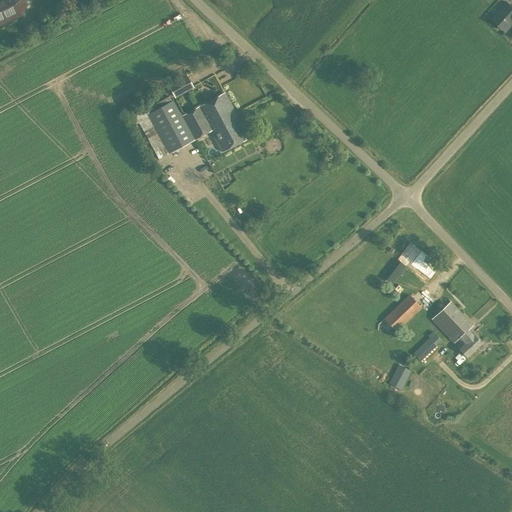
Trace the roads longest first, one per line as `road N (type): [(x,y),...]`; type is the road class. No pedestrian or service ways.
road 1 (unclassified): [(39,511),(112,438),(405,196)]
road 2 (unclassified): [(405,196),(196,0)]
road 3 (unclassified): [(405,196),(511,83)]
road 4 (unclassified): [(511,307),(405,196)]
